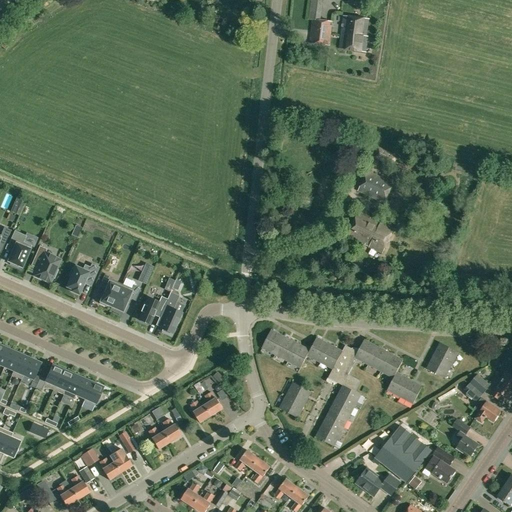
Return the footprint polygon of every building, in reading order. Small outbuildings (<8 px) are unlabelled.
[(39,0),(37,2),(42,9),(52,2),(51,1),(52,0),(39,0)] [(310,43),(329,45),(332,22),(320,20),(322,0),(311,0),(309,19),(313,20),(310,43)] [(339,49),(366,52),(368,37),(367,36),(369,19),(343,16),(339,49)] [(373,158),(393,166),(397,156),(377,147),(373,158)] [(358,191),(384,203),(393,184),(367,171),(358,191)] [(431,200),(435,191),(427,188),(424,196),(431,200)] [(17,196),(14,204),(21,207),(25,199),(17,196)] [(369,247),(382,253),(394,229),(381,222),(380,224),(358,213),(348,235),(370,246),(369,247)] [(75,226),(72,232),(78,235),(81,228),(75,226)] [(0,235),(0,249),(2,250),(11,230),(4,227),(0,235)] [(8,261),(10,263),(10,264),(18,268),(19,266),(21,267),(31,245),(23,242),(25,237),(14,232),(8,245),(14,248),(8,261)] [(45,253),(46,249),(39,246),(32,262),(38,265),(33,276),(50,283),(53,278),(54,278),(57,270),(56,270),(61,260),(45,253)] [(74,269),(72,268),(69,275),(71,276),(66,287),(72,289),(71,291),(78,294),(82,285),(83,285),(86,279),(93,282),(99,267),(91,264),(90,267),(84,265),(82,270),(75,267),(74,269)] [(138,281),(146,284),(150,277),(141,273),(138,281)] [(399,283),(401,283),(403,283),(405,282),(406,281),(407,279),(407,277),(406,275),(405,274),(404,273),(402,273),(399,273),(398,274),(397,275),(397,277),(396,279),(398,281),(399,283)] [(106,305),(111,307),(121,284),(111,279),(112,277),(104,274),(99,287),(105,289),(99,304),(106,306),(106,305)] [(176,279),(175,280),(173,285),(172,288),(177,290),(181,282),(176,279)] [(167,283),(164,288),(170,291),(172,288),(173,285),(167,283)] [(121,284),(111,307),(123,312),(128,298),(135,301),(141,288),(133,285),(132,289),(121,284)] [(162,331),(169,334),(170,332),(172,333),(177,322),(178,323),(181,316),(180,315),(181,313),(173,310),(179,296),(170,292),(167,299),(159,318),(164,320),(161,328),(163,329),(162,331)] [(154,315),(159,318),(167,299),(161,296),(158,302),(148,298),(145,305),(143,305),(140,312),(142,312),(138,320),(149,325),(154,315)] [(275,355),(286,336),(273,329),(263,348),(275,355)] [(298,342),(286,336),(275,355),(288,361),(298,342)] [(307,356),(320,363),(330,344),(317,337),(311,349),(307,356)] [(358,352),(354,358),(368,365),(377,346),(364,340),(358,352)] [(87,352),(90,346),(78,341),(76,347),(87,352)] [(311,349),(298,342),(288,361),(301,368),(307,356),(311,349)] [(433,356),(451,366),(458,353),(440,343),(433,356)] [(342,351),(330,344),(320,363),(332,369),(342,351)] [(358,352),(345,345),(329,379),(343,386),(354,391),(360,381),(348,375),(355,362),(353,361),(354,358),(358,352)] [(11,350),(2,346),(0,351),(0,365),(4,367),(11,350)] [(390,353),(377,346),(368,365),(380,371),(390,353)] [(4,367),(13,371),(14,371),(21,355),(11,350),(4,367)] [(403,360),(390,353),(380,371),(393,378),(397,372),(403,360)] [(14,371),(13,371),(11,375),(21,380),(23,375),(30,359),(21,355),(14,371)] [(426,369),(445,379),(451,366),(433,356),(426,369)] [(30,386),(35,388),(40,377),(35,375),(40,363),(30,359),(23,375),(33,379),(30,386)] [(53,390),(62,369),(52,365),(46,380),(40,377),(35,388),(41,391),(43,386),(53,390)] [(63,395),(72,374),(62,369),(53,390),(63,395)] [(213,376),(219,383),(224,378),(218,372),(213,376)] [(410,379),(397,372),(387,391),(400,397),(410,379)] [(492,395),(498,399),(502,394),(509,399),(511,393),(511,375),(507,372),(495,390),(492,395)] [(82,378),(72,374),(63,395),(73,399),(75,395),(82,378)] [(463,391),(476,402),(491,386),(477,375),(463,391)] [(92,382),(82,378),(75,395),(84,399),(85,399),(92,382)] [(423,386),(410,379),(400,397),(413,404),(423,386)] [(85,399),(84,399),(83,401),(94,406),(97,398),(99,399),(102,393),(100,392),(102,387),(92,382),(85,399)] [(194,386),(200,395),(205,391),(199,382),(194,386)] [(286,395),(305,405),(311,392),(293,382),(286,395)] [(336,398),(354,408),(361,395),(354,391),(343,386),(336,398)] [(437,399),(440,402),(459,391),(457,387),(437,399)] [(205,405),(212,416),(223,409),(216,398),(215,398),(212,392),(204,396),(208,403),(205,405)] [(279,408),(298,418),(305,405),(286,395),(279,408)] [(329,411),(347,421),(354,408),(336,398),(329,411)] [(475,418),(481,423),(485,417),(493,422),(501,411),(487,402),(487,403),(481,399),(474,409),(479,412),(475,418)] [(193,412),(200,423),(212,416),(205,405),(201,407),(197,401),(190,405),(194,412),(193,412)] [(322,424),(341,433),(347,421),(329,411),(322,424)] [(173,415),(178,422),(182,419),(178,413),(173,415)] [(162,431),(169,442),(181,435),(174,424),(173,425),(169,418),(162,422),(166,429),(162,431)] [(464,451),(471,456),(478,445),(464,436),(470,428),(457,419),(452,426),(460,431),(456,437),(461,440),(456,449),(463,453),(464,451)] [(134,424),(130,427),(134,434),(139,431),(134,424)] [(316,437),(334,447),(341,433),(322,424),(316,437)] [(374,458),(406,483),(432,451),(400,425),(374,458)] [(48,430),(38,426),(35,434),(44,438),(48,430)] [(151,439),(158,450),(169,442),(162,431),(159,434),(155,427),(148,432),(152,438),(151,439)] [(10,437),(11,437),(13,433),(2,428),(0,434),(0,452),(3,454),(10,437)] [(124,447),(128,454),(135,449),(133,446),(137,444),(132,436),(122,443),(124,447)] [(21,442),(11,437),(10,437),(3,454),(13,458),(16,453),(17,454),(20,447),(19,447),(21,442)] [(432,474),(447,484),(449,483),(450,483),(452,479),(451,478),(457,471),(450,466),(455,459),(438,447),(432,455),(434,457),(426,469),(432,473),(432,474)] [(82,455),(87,464),(97,458),(91,449),(82,455)] [(113,462),(120,473),(132,466),(125,455),(124,455),(120,449),(113,453),(109,456),(113,462)] [(251,468),(258,459),(247,451),(240,460),(235,467),(240,471),(245,464),(251,468)] [(102,469),(108,480),(120,473),(113,462),(109,464),(106,458),(99,462),(103,469),(102,469)] [(250,479),(257,484),(263,477),(270,468),(258,459),(251,468),(257,473),(255,476),(253,474),(250,479)] [(65,468),(70,475),(80,468),(76,461),(65,468)] [(224,466),(219,463),(214,469),(219,473),(224,466)] [(205,473),(207,469),(202,465),(198,471),(202,474),(205,473)] [(86,467),(79,471),(86,483),(93,479),(86,467)] [(356,483),(374,497),(381,488),(391,495),(400,483),(390,475),(385,481),(367,468),(356,483)] [(184,476),(188,481),(195,477),(192,471),(184,476)] [(71,489),(78,499),(89,492),(82,481),(81,482),(77,476),(70,480),(75,486),(71,489)] [(414,489),(420,482),(414,477),(409,484),(414,489)] [(284,493),(290,497),(298,487),(286,479),(279,489),(274,496),(279,500),(284,493)] [(37,484),(50,503),(56,499),(44,480),(37,484)] [(181,499),(192,507),(199,496),(196,494),(201,486),(194,482),(189,489),(188,489),(181,499)] [(78,499),(71,489),(66,492),(62,485),(56,489),(60,495),(59,496),(66,507),(78,499)] [(497,497),(510,505),(511,502),(511,490),(505,485),(497,497)] [(291,508),(295,511),(297,511),(302,506),(309,496),(298,487),(290,497),(296,502),(291,508)] [(222,503),(227,495),(228,494),(223,490),(213,503),(219,507),(222,503)] [(228,495),(227,495),(222,503),(227,506),(232,498),(236,501),(240,495),(231,490),(228,495)] [(20,502),(26,499),(23,492),(16,496),(20,502)] [(192,507),(200,511),(205,511),(211,504),(210,503),(214,496),(208,492),(204,499),(199,496),(192,507)] [(257,502),(269,511),(275,502),(263,493),(257,502)] [(423,511),(421,511),(424,506),(417,502),(416,503),(414,501),(411,505),(406,511),(423,511)] [(257,503),(252,510),(254,511),(259,511),(263,507),(257,503)]
